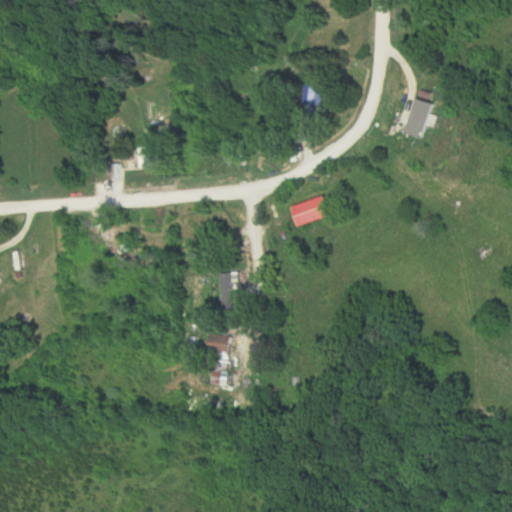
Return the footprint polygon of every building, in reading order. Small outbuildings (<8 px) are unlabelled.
[(304,124),(317,124),(317,84),(304,84),(304,124)] [(427,102),(428,95),(417,92),(406,133),(423,138),(432,103),(427,102)] [(141,168),(157,168),(157,147),(141,147),(141,168)] [(298,227),(329,216),(322,196),(291,207),(298,227)] [(235,311),(235,274),(221,274),(221,311),(235,311)] [(228,337),(207,335),(205,350),(227,353),(228,337)]
